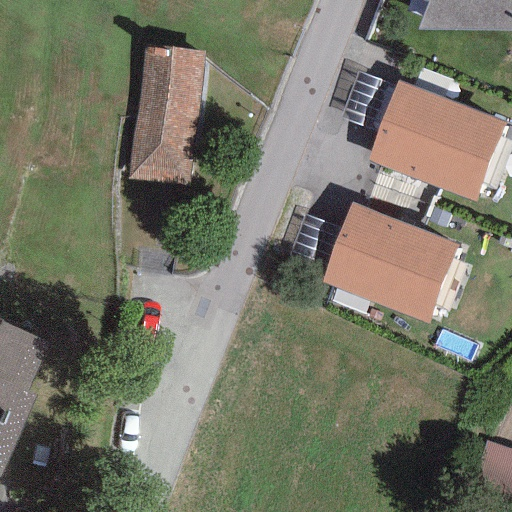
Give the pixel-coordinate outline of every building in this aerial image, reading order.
[(511,0),(417,0),(427,4),(418,31),(511,30),(511,0)] [(204,52),(144,46),(127,180),(188,187),(204,52)] [(357,73),(339,118),(378,133),(395,88),(357,73)] [(504,125),(397,82),(395,88),(378,133),(367,161),(475,202),(504,125)] [(456,245),(350,202),(340,230),(327,266),(322,283),(428,325),(456,245)] [(327,266),(340,230),(303,217),(290,253),(327,266)] [(46,343),(0,323),(0,472),(33,397),(24,393),(46,343)] [(511,497),(511,449),(487,441),(472,485),(511,497)]
